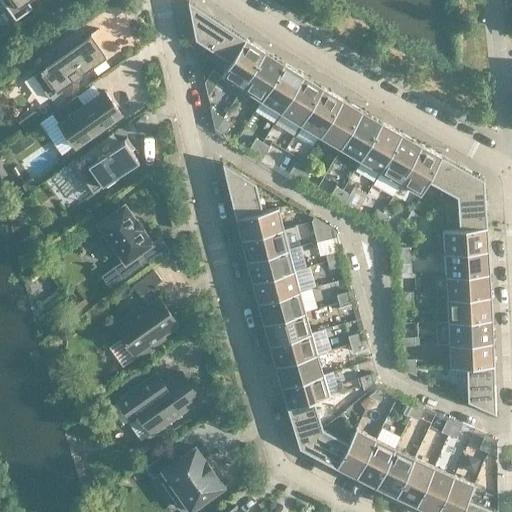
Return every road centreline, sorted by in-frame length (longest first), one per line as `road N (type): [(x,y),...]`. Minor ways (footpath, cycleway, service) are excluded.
road 1 (residential): [(192,136),(349,227),(388,363),(511,424)]
road 2 (residential): [(372,511),(277,461),(192,136)]
road 3 (residential): [(511,175),(219,0)]
road 4 (residential): [(492,0),(511,175)]
road 5 (residential): [(192,136),(160,0)]
